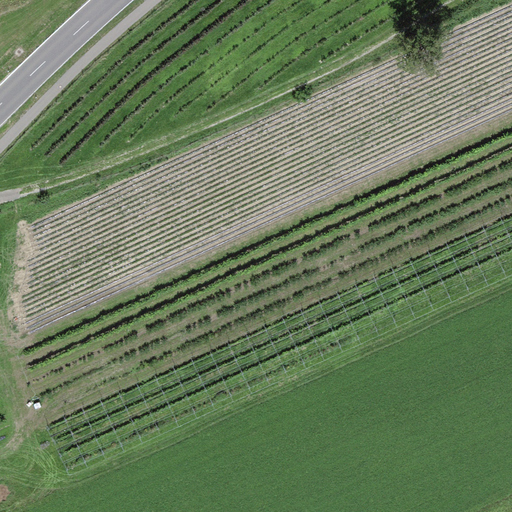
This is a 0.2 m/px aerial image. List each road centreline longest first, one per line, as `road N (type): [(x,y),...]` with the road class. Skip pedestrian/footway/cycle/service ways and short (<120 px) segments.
road 1 (track): [(0,199),(149,152),(378,46),(455,0)]
road 2 (secondary): [(115,0),(0,108)]
